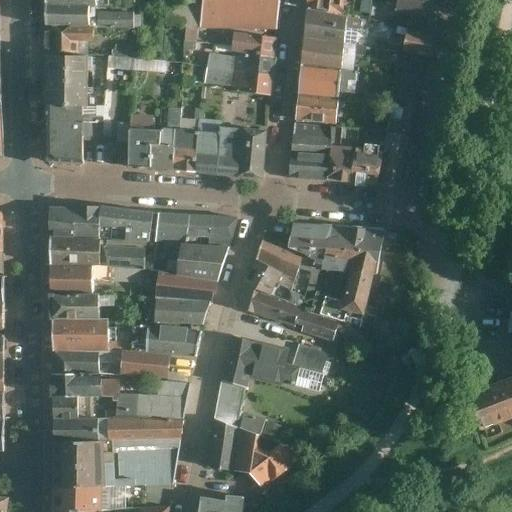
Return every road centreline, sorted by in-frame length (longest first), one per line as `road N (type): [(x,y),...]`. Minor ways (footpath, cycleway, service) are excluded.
road 1 (residential): [(185,511),(257,199)]
road 2 (residential): [(34,477),(33,265),(24,183)]
road 3 (residential): [(24,183),(257,199)]
road 4 (residential): [(409,216),(451,0)]
road 5 (residential): [(295,0),(273,199)]
road 6 (residential): [(24,183),(21,0)]
road 7 (residential): [(273,199),(409,216)]
